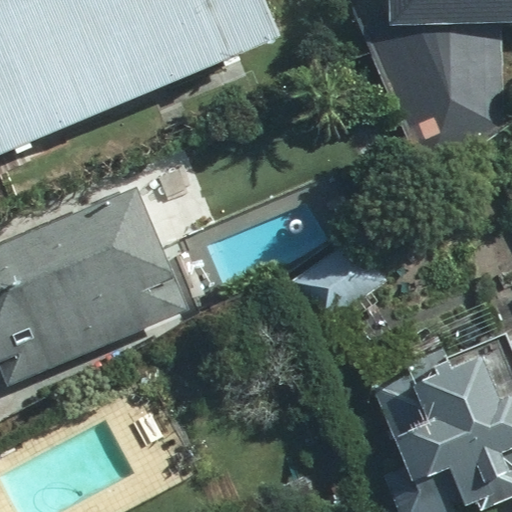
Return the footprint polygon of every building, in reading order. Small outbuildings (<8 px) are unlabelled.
[(260,0),(0,0),(0,152),(276,35),(260,0)] [(511,0),(386,0),(387,22),(511,19),(511,0)] [(0,365),(8,385),(186,310),(135,189),(0,245),(0,365)] [(359,240),(291,283),(322,330),(389,287),(359,240)] [(511,344),(453,370),(447,354),(375,385),(418,486),(471,463),(491,505),(511,496),(511,344)]
